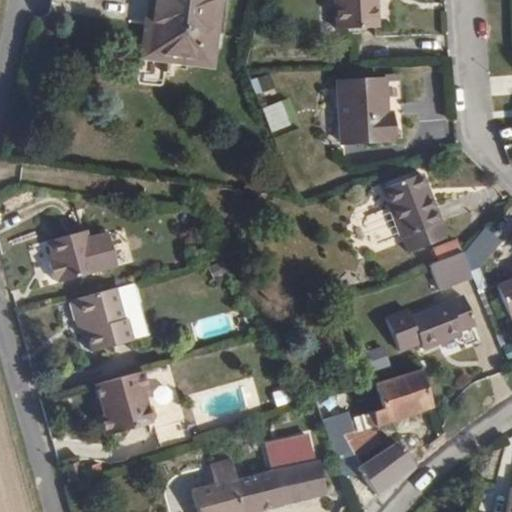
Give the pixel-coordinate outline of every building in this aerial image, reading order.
[(213,69),(222,0),(148,0),(140,59),(213,69)] [(384,31),(383,0),(341,0),(342,31),(384,31)] [(391,116),(391,81),(345,81),(345,144),(397,144),(398,116),(391,116)] [(280,102),(264,106),(270,131),(286,127),(280,102)] [(441,220),(421,175),(391,189),(408,235),(441,220)] [(441,220),(408,235),(415,250),(448,236),(441,220)] [(113,268),(104,234),(85,239),(83,231),(43,241),(48,261),(44,262),(49,282),(55,280),(55,283),(113,268)] [(452,247),(457,258),(468,254),(464,243),(452,247)] [(457,258),(441,264),(455,286),(482,274),(469,253),(468,254),(457,258)] [(142,339),(127,289),(107,295),(65,307),(71,329),(78,327),(82,339),(87,357),(128,345),(128,344),(142,339)] [(489,331),(476,300),(427,321),(440,352),(489,331)] [(78,327),(71,329),(74,341),(81,339),(78,327)] [(429,393),(415,364),(372,381),(381,403),(347,416),(360,436),(368,430),(370,434),(401,410),(411,408),(429,393)] [(132,375),(88,388),(93,406),(98,421),(88,424),(94,443),(137,431),(146,424),(142,409),(137,411),(133,398),(138,396),(132,375)] [(98,421),(93,406),(83,410),(88,424),(98,421)] [(347,416),(320,426),(341,478),(364,465),(363,463),(360,459),(351,443),(360,436),(347,416)] [(377,449),(370,434),(368,430),(360,436),(351,443),(360,459),(377,449)] [(253,511),(325,491),(318,460),(313,462),(306,437),(270,450),(277,470),(244,479),(253,511)] [(364,465),(374,482),(412,462),(408,456),(403,444),(363,463),(364,465)] [(215,481),(186,488),(190,504),(196,502),(198,511),(251,511),(253,511),(244,479),(238,455),(212,464),(215,481)] [(53,478),(56,495),(72,489),(68,472),(53,478)] [(511,511),(511,486),(509,486),(503,511),(511,511)]
